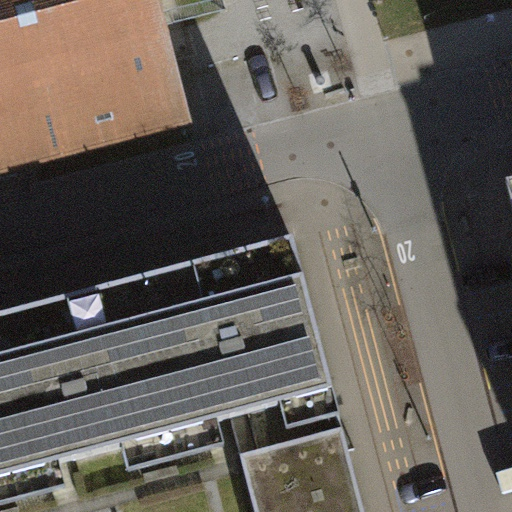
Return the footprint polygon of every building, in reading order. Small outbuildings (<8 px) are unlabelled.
[(0,0),(0,165),(186,117),(155,0),(0,0)] [(294,242),(133,284),(173,435),(232,419),(334,392),(294,242)] [(133,284),(0,319),(0,422),(14,476),(173,435),(133,284)] [(365,511),(334,392),(232,419),(256,511),(365,511)] [(0,422),(0,479),(14,476),(0,422)]
